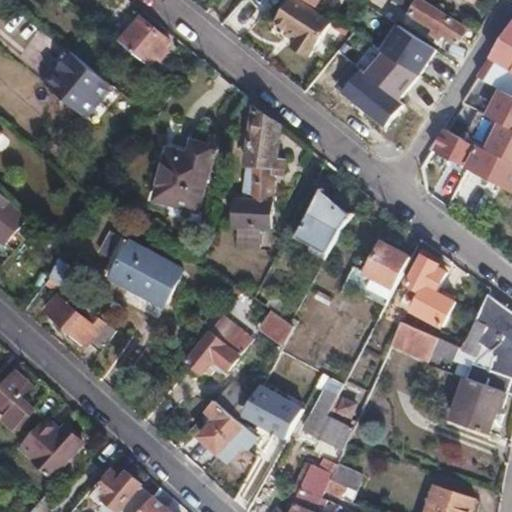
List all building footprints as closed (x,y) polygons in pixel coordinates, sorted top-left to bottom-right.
[(317,12),(298,0),(297,0),(278,25),(299,42),(293,50),(308,63),(340,24),(335,20),(333,22),(317,12)] [(298,0),(317,12),(324,0),(298,0)] [(423,0),(387,0),(414,17),(459,46),(470,30),(423,0)] [(143,19),(122,44),(150,67),(170,42),(143,19)] [(384,52),(420,75),(436,50),(397,25),(382,50),(384,52)] [(511,26),(481,78),(493,86),(504,67),(511,71),(511,26)] [(384,52),(366,72),(399,99),(420,75),(384,52)] [(78,82),(97,98),(109,84),(74,56),(64,68),(69,72),(67,74),(78,82)] [(405,104),(399,99),(366,72),(355,63),(337,85),(387,127),(405,104)] [(493,86),(503,93),(511,96),(511,71),(504,67),(493,86)] [(62,70),(58,76),(62,79),(67,74),(62,70)] [(58,76),(48,87),(82,116),(97,98),(78,82),(67,74),(62,79),(58,76)] [(493,86),(481,78),(464,104),(480,112),(511,127),(511,96),(503,93),(493,86)] [(262,113),(253,103),(243,199),(236,199),(234,227),(239,228),(261,229),(272,229),(277,176),(284,176),(285,161),(279,160),(282,125),(272,119),(262,113)] [(511,127),(480,112),(465,142),(478,148),(479,144),(511,160),(511,127)] [(447,132),(430,159),(446,168),(456,151),(474,161),(471,169),(511,191),(511,167),(465,142),(447,132)] [(171,149),(157,199),(196,212),(215,149),(193,141),(189,154),(171,149)] [(477,183),(458,183),(458,207),(477,206),(477,183)] [(342,232),(352,221),(334,211),(331,216),(315,208),(299,239),(329,256),(342,232)] [(261,229),(239,228),(237,249),(259,251),(261,229)] [(355,269),(346,286),(386,307),(413,258),(385,243),(367,275),(355,269)] [(134,244),(116,281),(165,308),(185,271),(134,244)] [(427,257),(410,285),(425,294),(415,312),(446,328),(459,305),(441,294),(450,275),(442,270),(444,266),(427,257)] [(92,343),(103,353),(119,331),(96,312),(90,319),(75,306),(62,295),(49,312),(89,346),(92,343)] [(508,394),(511,394),(511,311),(490,296),(466,351),(457,375),(468,379),(508,394)] [(291,325),(275,313),(263,329),(286,347),(296,329),(291,325)] [(225,322),(190,363),(200,373),(205,368),(211,373),(219,363),(231,372),(253,344),(225,322)] [(404,323),(394,345),(431,361),(442,340),(404,323)] [(279,357),(266,379),(280,387),(293,364),(279,357)] [(299,377),(318,388),(326,374),(306,363),(299,377)] [(0,390),(0,419),(15,434),(34,413),(20,399),(30,388),(16,373),(0,390)] [(326,374),(318,388),(325,392),(306,430),(344,451),(347,445),(355,429),(329,415),(345,385),(326,374)] [(502,414),(508,394),(468,379),(454,420),(491,433),(498,412),(502,414)] [(235,386),(218,403),(240,421),(252,402),(235,386)] [(218,403),(209,413),(218,421),(201,440),(229,464),(245,447),(249,451),(260,439),(240,421),(218,403)] [(45,420),(17,452),(49,481),(83,443),(67,429),(62,435),(45,420)] [(365,476),(339,464),(333,474),(331,482),(358,494),(365,476)] [(317,511),(326,492),(331,482),(333,474),(317,467),(296,511),(317,511)] [(121,511),(143,511),(155,498),(140,486),(142,484),(131,475),(125,481),(116,473),(96,496),(106,504),(109,502),(121,511)] [(353,504),(358,494),(331,482),(326,492),(353,504)] [(437,489),(429,511),(470,511),(474,501),(437,489)] [(143,511),(170,511),(155,498),(143,511)]
